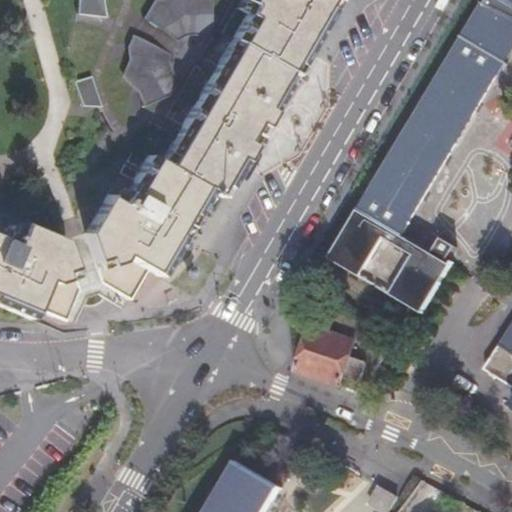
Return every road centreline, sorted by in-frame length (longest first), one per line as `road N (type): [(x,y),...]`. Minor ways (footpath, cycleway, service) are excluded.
road 1 (secondary): [(199,367),(411,0)]
road 2 (residential): [(511,486),(278,388),(199,367)]
road 3 (residential): [(199,367),(121,354),(0,354)]
road 4 (secondary): [(113,511),(199,367)]
